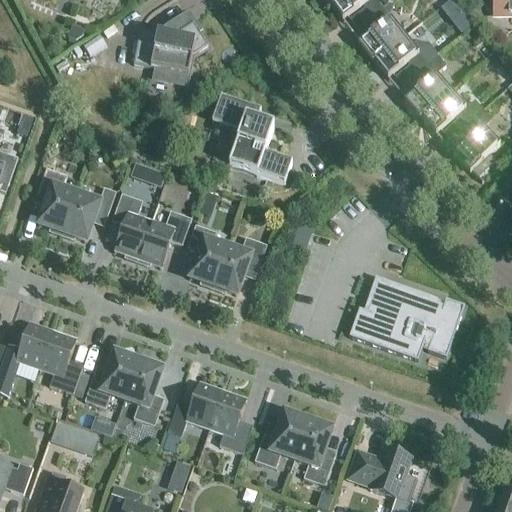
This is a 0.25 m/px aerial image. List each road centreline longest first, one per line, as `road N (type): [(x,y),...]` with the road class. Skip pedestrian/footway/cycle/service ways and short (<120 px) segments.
road 1 (residential): [(486,445),(0,271)]
road 2 (residential): [(499,275),(387,167),(264,0)]
